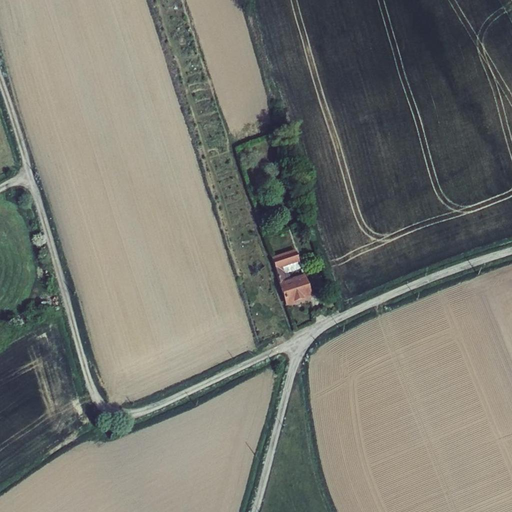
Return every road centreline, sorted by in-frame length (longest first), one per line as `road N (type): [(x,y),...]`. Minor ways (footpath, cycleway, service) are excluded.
road 1 (unclassified): [(304,334),(159,404),(128,413),(105,407),(84,364),(30,175)]
road 2 (unclassified): [(511,250),(419,281),(304,334)]
road 3 (unclassified): [(304,334),(254,511)]
